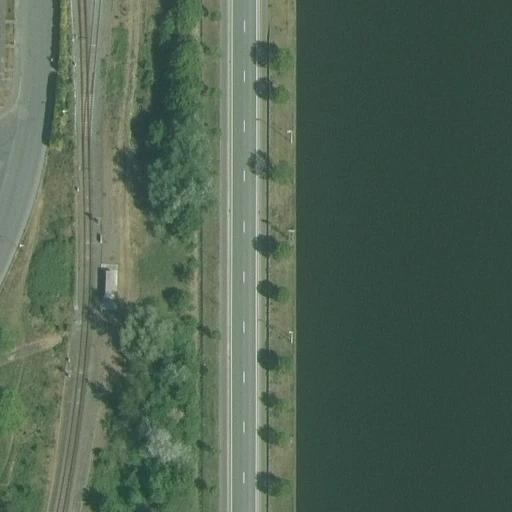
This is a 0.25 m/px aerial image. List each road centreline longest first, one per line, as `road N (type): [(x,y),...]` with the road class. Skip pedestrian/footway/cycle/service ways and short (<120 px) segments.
road 1 (motorway): [(0,446),(511,491)]
road 2 (motorway): [(511,435),(0,391)]
road 3 (secondary): [(242,511),(243,0)]
road 4 (tertiary): [(24,160),(38,0)]
